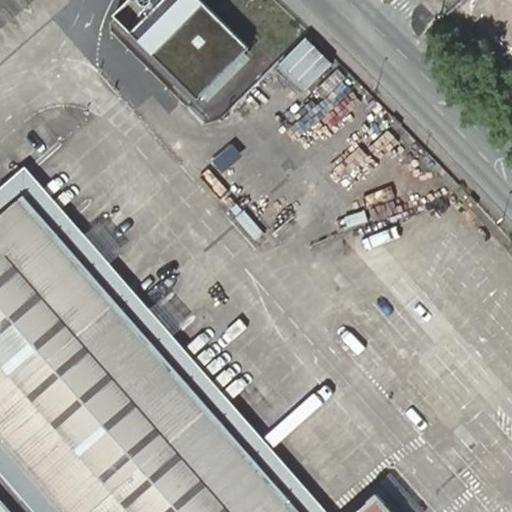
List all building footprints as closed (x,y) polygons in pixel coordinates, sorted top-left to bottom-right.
[(193,101),(246,50),(198,0),(126,0),(111,15),(193,101)] [(302,93),(330,66),(304,38),(276,65),(302,93)] [(210,123),(240,94),(227,81),(198,111),(210,123)] [(296,511),(23,199),(0,219),(0,440),(63,511),(296,511)] [(102,232),(91,242),(109,260),(120,250),(102,232)] [(171,336),(185,322),(163,298),(149,311),(171,336)] [(63,511),(0,440),(0,475),(32,511),(63,511)] [(392,511),(378,495),(359,511),(392,511)] [(0,511),(11,511),(0,499),(0,511)]
